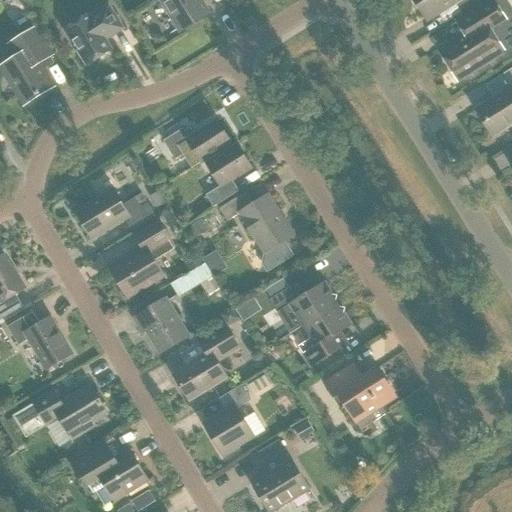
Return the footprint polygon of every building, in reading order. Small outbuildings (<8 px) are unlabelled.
[(201,0),(161,0),(179,29),(208,11),(201,0)] [(417,0),(429,18),(455,2),(461,12),(480,0),(417,0)] [(466,34),(445,47),(463,75),(501,52),(503,55),(511,49),(511,31),(509,27),(511,25),(511,7),(507,0),(499,0),(496,2),(494,0),(492,0),(458,22),(466,34)] [(105,40),(124,28),(109,4),(90,16),(89,14),(65,29),(87,64),(111,49),(105,40)] [(25,103),(52,87),(38,64),(50,56),(34,28),(10,43),(19,56),(3,66),(25,103)] [(496,135),(511,125),(511,68),(494,80),(501,92),(478,107),(496,135)] [(184,128),(163,141),(175,159),(182,155),(191,168),(201,162),(232,143),(218,120),(190,138),(184,128)] [(232,179),(252,167),(238,145),(207,164),(221,186),(206,195),(214,207),(239,191),(232,179)] [(141,207),(135,197),(123,205),(115,190),(77,213),(91,237),(124,218),(131,229),(155,215),(148,203),(141,207)] [(284,241),(295,235),(269,194),(254,203),(246,191),(219,208),(227,221),(240,214),(265,253),(263,264),(267,271),(293,255),(284,241)] [(171,212),(163,217),(170,228),(177,223),(171,212)] [(171,238),(161,221),(135,236),(143,250),(111,270),(128,298),(165,276),(155,259),(173,248),(168,240),(171,238)] [(0,256),(0,319),(23,306),(16,294),(26,288),(19,276),(17,276),(4,254),(0,256)] [(179,296),(213,275),(205,263),(171,284),(179,296)] [(293,285),(270,299),(283,320),(291,333),(303,325),(338,303),(324,282),(301,297),(293,285)] [(161,352),(188,336),(165,299),(134,318),(143,333),(147,330),(161,352)] [(311,338),(299,346),(312,366),(335,352),(348,343),(340,331),(351,325),(338,303),(303,325),(311,338)] [(47,369),(73,354),(51,317),(40,323),(33,311),(7,326),(19,345),(29,339),(47,369)] [(217,361),(239,347),(226,325),(200,341),(207,354),(174,374),(189,400),(227,377),(217,361)] [(339,395),(357,423),(361,429),(386,413),(382,407),(397,397),(377,367),(363,376),(354,363),(324,382),(334,398),(339,395)] [(33,403),(12,415),(25,437),(46,425),(59,418),(72,440),(96,426),(92,420),(106,412),(107,413),(108,413),(91,385),(62,403),(55,390),(33,403)] [(226,410),(204,424),(224,458),(240,448),(239,446),(255,436),(265,430),(254,412),(243,418),(238,408),(251,400),(241,385),(219,398),(226,410)] [(253,483),(270,511),(309,489),(292,460),(288,462),(283,453),(286,451),(279,439),(259,452),(271,473),(253,483)] [(95,494),(106,487),(115,502),(149,481),(129,448),(114,457),(107,445),(77,464),(95,494)] [(149,491),(132,501),(138,511),(155,502),(149,491)]
